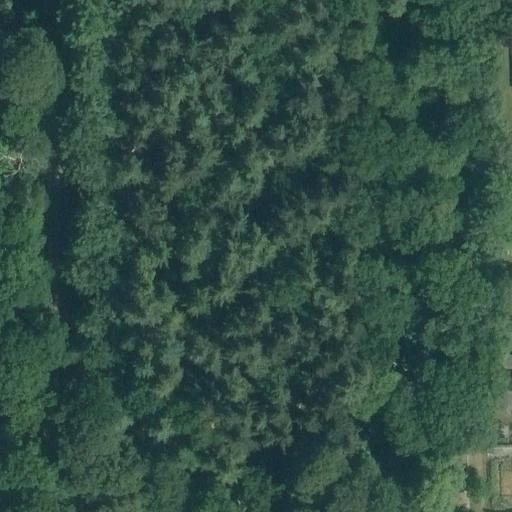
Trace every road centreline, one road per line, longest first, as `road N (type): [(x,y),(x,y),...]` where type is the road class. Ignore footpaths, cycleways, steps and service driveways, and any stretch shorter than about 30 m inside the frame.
road 1 (track): [(430,0),(465,511)]
road 2 (tertiary): [(60,511),(51,0)]
